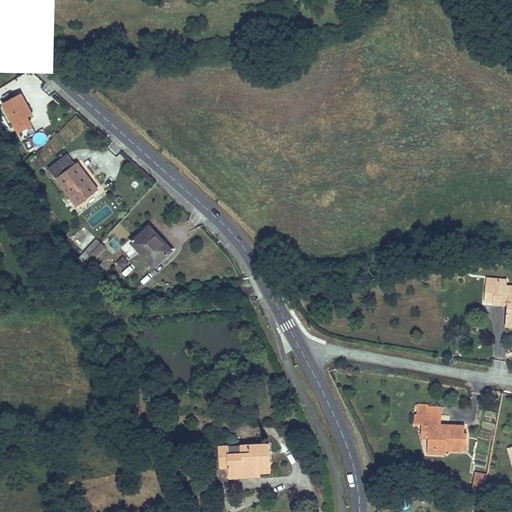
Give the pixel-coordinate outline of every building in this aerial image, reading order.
[(20,93),(2,103),(13,123),(31,113),(20,93)] [(68,156),(49,172),(78,207),(99,190),(77,164),(76,165),(68,156)] [(149,231),(130,244),(149,270),(168,257),(149,231)] [(89,254),(100,243),(96,240),(85,251),(89,254)] [(105,247),(100,243),(89,254),(94,259),(105,247)] [(126,274),(133,268),(124,255),(116,261),(126,274)] [(507,304),(506,319),(511,319),(511,292),(509,293),(509,287),(495,285),(493,303),(507,304)] [(421,406),(421,415),(434,415),(435,407),(421,406)] [(434,415),(421,415),(407,415),(407,424),(423,425),(422,447),(430,447),(430,453),(441,454),(441,449),(459,450),(459,444),(462,444),(462,434),(460,434),(459,425),(435,424),(434,415)] [(227,479),(242,479),(242,474),(254,474),(254,468),(268,468),(267,447),(217,449),(218,469),(226,469),(227,479)] [(242,474),(242,479),(260,479),(260,476),(268,476),(268,468),(254,468),(254,474),(242,474)] [(473,489),(483,490),(484,477),(474,476),(473,489)]
